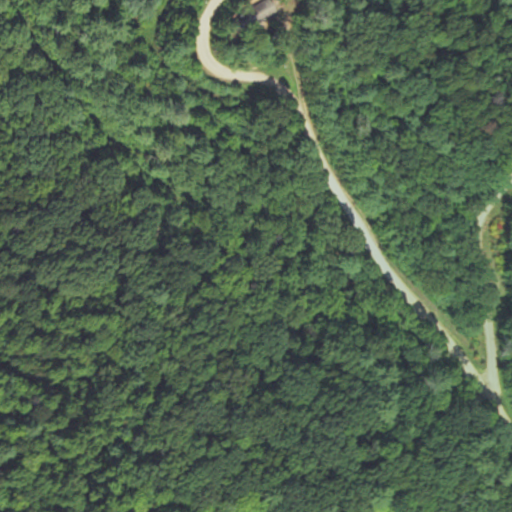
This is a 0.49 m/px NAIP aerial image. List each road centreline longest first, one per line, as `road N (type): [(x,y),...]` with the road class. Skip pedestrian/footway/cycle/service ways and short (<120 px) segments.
road 1 (residential): [(511,429),(490,390),(378,253),(287,90),(276,77),(226,65),(208,51),(200,0)]
road 2 (residential): [(490,390),(475,221),(482,196),(511,159)]
road 3 (residential): [(0,223),(30,199),(66,196),(77,178),(74,154),(0,57)]
